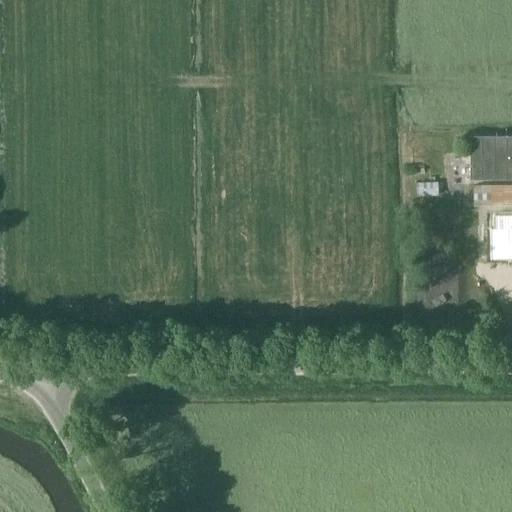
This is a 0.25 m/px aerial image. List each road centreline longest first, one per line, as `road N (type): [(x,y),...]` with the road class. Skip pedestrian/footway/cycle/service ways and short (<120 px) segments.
road 1 (unclassified): [(44,376),(511,371)]
road 2 (unclassified): [(104,511),(54,415),(44,376)]
road 3 (track): [(382,79),(511,84)]
